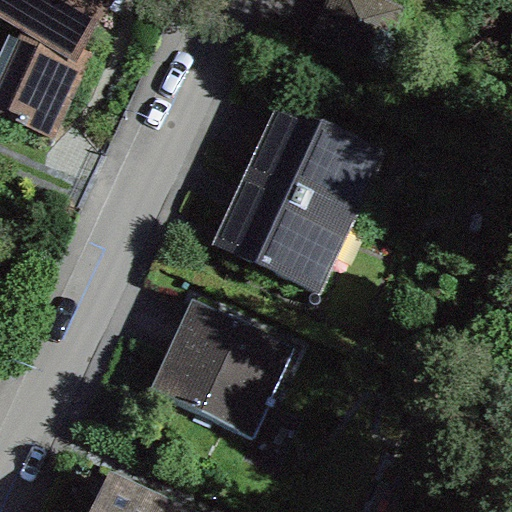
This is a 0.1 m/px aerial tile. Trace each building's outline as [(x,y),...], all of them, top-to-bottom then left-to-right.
[(19,121),(17,125),(24,128),(26,124),(50,136),(87,56),(80,53),(82,49),(111,0),(0,0),(0,8),(44,35),(8,114),(7,113),(6,115),(19,121)] [(333,0),(320,30),(315,40),(376,63),(402,7),(387,0),(333,0)] [(251,181),(252,181),(349,226),(379,161),(381,162),(382,159),(283,112),(256,170),(251,181)] [(252,181),(251,181),(226,235),(220,249),(319,295),(321,291),(319,291),(349,226),(252,181)] [(267,408),(272,410),(275,404),(270,402),(294,350),(193,303),(192,306),(197,308),(164,380),(157,395),(252,439),(254,437),(267,408)] [(109,484),(96,511),(163,511),(164,510),(109,484)]
